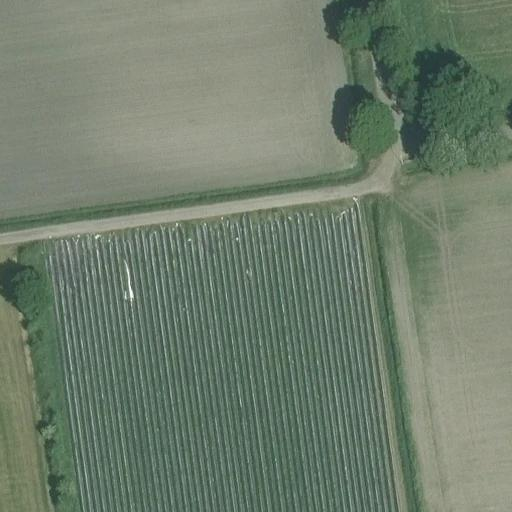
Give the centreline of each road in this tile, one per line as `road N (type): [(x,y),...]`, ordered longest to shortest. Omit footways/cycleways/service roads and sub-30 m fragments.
road 1 (unclassified): [(0,228),(379,183),(404,117)]
road 2 (unclassified): [(404,117),(371,0)]
